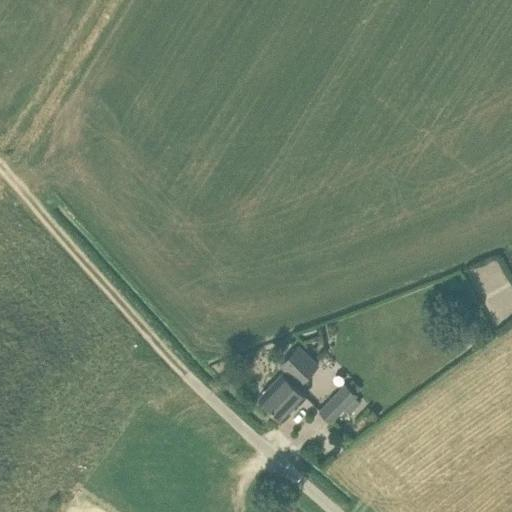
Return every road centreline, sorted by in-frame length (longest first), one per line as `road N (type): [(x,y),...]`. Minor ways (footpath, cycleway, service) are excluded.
road 1 (track): [(187,376),(0,166)]
road 2 (unclassified): [(336,511),(187,376)]
